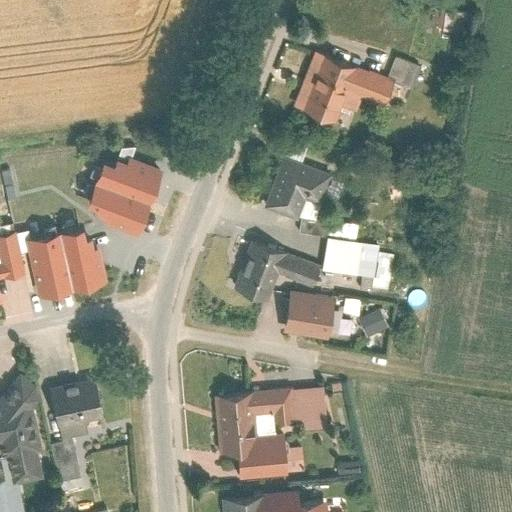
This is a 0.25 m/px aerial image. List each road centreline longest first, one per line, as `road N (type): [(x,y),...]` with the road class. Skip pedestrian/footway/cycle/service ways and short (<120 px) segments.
road 1 (residential): [(275,0),(163,297)]
road 2 (residential): [(166,511),(156,373),(163,297)]
road 3 (residential): [(163,297),(0,332)]
